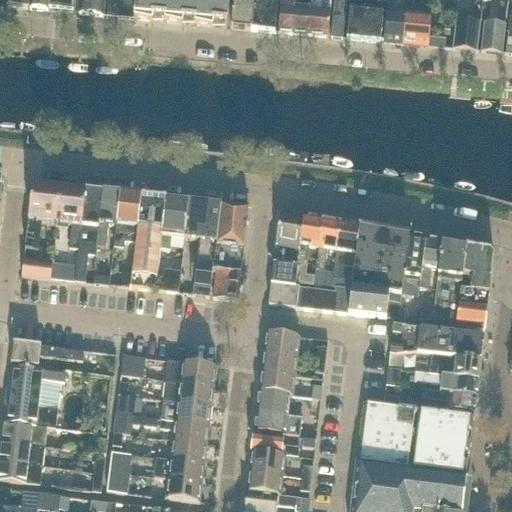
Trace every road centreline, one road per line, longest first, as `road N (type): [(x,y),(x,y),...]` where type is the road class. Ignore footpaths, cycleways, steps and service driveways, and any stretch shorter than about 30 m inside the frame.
road 1 (residential): [(511,73),(0,21)]
road 2 (residential): [(511,234),(263,197)]
road 3 (residential): [(263,197),(23,161)]
road 4 (residential): [(507,297),(498,384),(511,464)]
road 5 (residential): [(2,310),(23,161)]
road 6 (residential): [(250,338),(263,197)]
